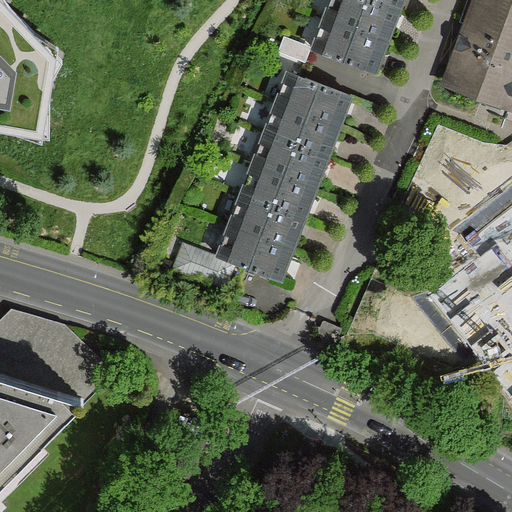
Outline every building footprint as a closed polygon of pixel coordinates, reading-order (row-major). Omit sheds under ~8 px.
[(0,0),(0,128),(47,138),(57,56),(3,0),(0,0)] [(330,0),(324,17),(390,42),(394,30),(390,24),(396,9),(373,0),(330,0)] [(373,0),(396,9),(399,0),(373,0)] [(511,0),(477,0),(447,83),(511,106),(511,102),(511,0)] [(324,17),(313,47),(372,70),(378,57),(386,54),(390,42),(324,17)] [(276,102),(341,127),(345,116),(342,108),(347,94),(302,77),(288,71),(276,102)] [(264,133),(324,155),(330,141),(337,138),(341,127),(276,102),(264,133)] [(253,163),(318,188),(322,176),(319,169),(324,155),(264,133),(253,163)] [(241,193),(301,216),(306,202),(313,200),(318,188),(253,163),(241,193)] [(511,201),(508,205),(497,191),(452,227),(467,245),(455,255),(511,326),(511,201)] [(229,224),(295,249),(299,238),(295,231),(301,216),(241,193),(229,224)] [(229,224),(218,255),(245,265),(277,277),(283,264),(291,261),(295,249),(229,224)] [(0,371),(83,398),(112,371),(63,325),(8,308),(0,315),(0,371)] [(334,325),(325,321),(319,327),(321,335),(325,341),(336,346),(342,328),(334,325)] [(0,371),(0,481),(83,398),(0,371)] [(203,442),(179,430),(164,463),(189,475),(203,442)]
